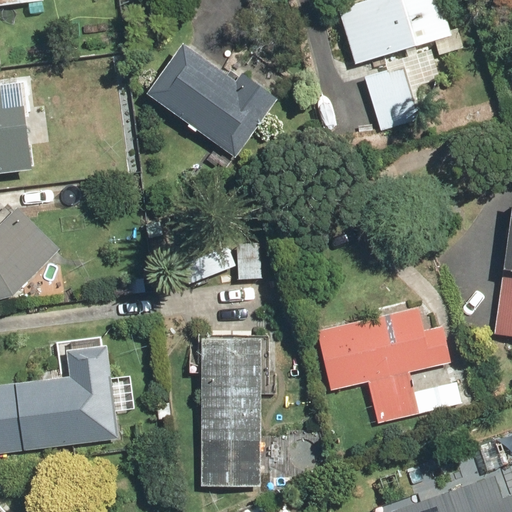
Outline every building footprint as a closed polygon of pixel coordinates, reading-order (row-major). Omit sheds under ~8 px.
[(445,0),(368,0),(339,9),(356,63),(456,32),(445,0)] [(277,96),(237,69),(231,78),(180,43),(144,96),(235,158),(277,96)] [(405,65),(364,77),(378,127),(420,115),(405,65)] [(18,83),(0,85),(0,174),(30,171),(18,83)] [(511,200),(509,200),(498,335),(505,335),(503,357),(511,357),(511,200)] [(0,223),(0,302),(12,299),(59,250),(16,207),(0,223)] [(265,235),(234,235),(233,281),(265,281),(265,235)] [(419,303),(316,327),(330,392),(366,384),(377,430),(420,420),(410,373),(451,363),(443,326),(425,330),(419,303)] [(202,340),(199,485),(260,487),(263,341),(202,340)] [(67,377),(0,384),(0,454),(118,441),(107,344),(64,349),(67,377)] [(493,478),(386,511),(511,511),(511,494),(499,498),(493,478)]
